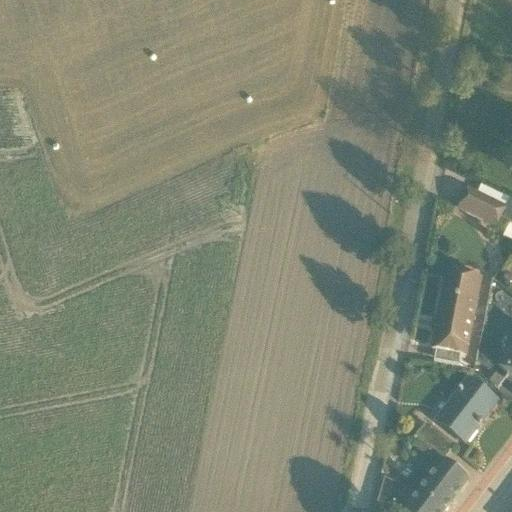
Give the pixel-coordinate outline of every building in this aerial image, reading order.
[(468,194),(459,213),(495,231),(504,213),(468,194)] [(447,279),(433,353),(467,360),(482,286),(447,279)] [(511,352),(498,371),(511,382),(511,352)] [(435,424),(464,446),(494,406),(465,384),(435,424)] [(431,459),(443,466),(455,451),(427,428),(414,443),(431,459)] [(446,511),(467,486),(443,466),(431,459),(421,471),(431,479),(427,485),(416,476),(404,492),(387,481),(376,511),(446,511)]
